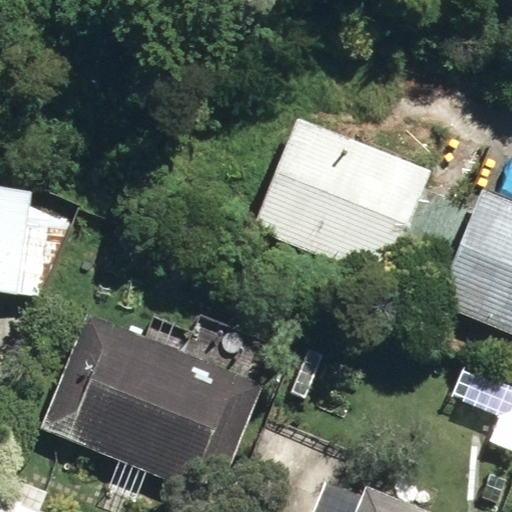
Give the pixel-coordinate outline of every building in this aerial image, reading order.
[(253,227),(387,281),(436,167),(299,114),(253,227)] [(0,287),(43,293),(71,220),(35,209),(37,182),(0,177),(0,287)] [(511,194),(486,184),(438,303),(511,333),(511,194)] [(44,428),(218,499),(266,383),(91,313),(44,428)] [(444,511),(368,481),(355,511),(444,511)] [(0,511),(49,511),(0,491),(0,511)]
